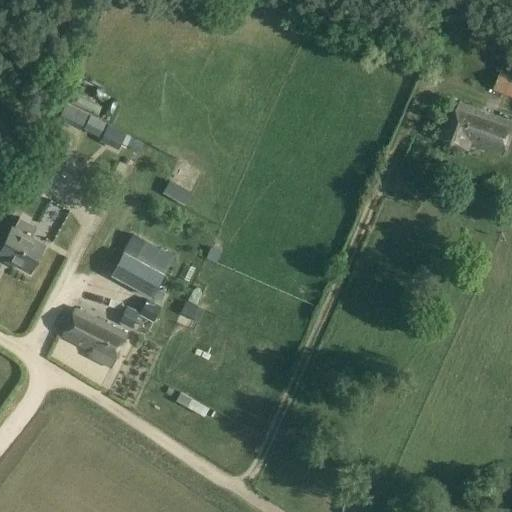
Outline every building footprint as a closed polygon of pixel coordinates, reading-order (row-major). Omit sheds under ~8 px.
[(511,73),(503,70),(494,89),(511,96),(511,73)] [(100,116),(106,105),(80,91),(73,105),(68,102),(61,116),(100,137),(109,120),(100,116)] [(511,134),(511,120),(461,101),(448,139),(470,147),(472,142),(504,154),(511,134)] [(99,140),(117,149),(126,133),(108,124),(99,140)] [(73,145),(52,134),(26,183),(46,194),(73,145)] [(169,181),(162,193),(184,205),(191,194),(169,181)] [(31,222),(20,216),(14,227),(13,226),(0,250),(0,253),(30,270),(45,244),(25,233),(31,222)] [(123,251),(110,275),(152,298),(152,297),(161,301),(165,295),(156,290),(165,274),(136,259),(123,251)] [(161,306),(147,298),(140,312),(138,314),(153,322),(161,306)] [(185,301),(180,313),(199,321),(204,309),(185,301)] [(127,305),(119,321),(131,328),(138,314),(140,312),(127,305)] [(128,335),(77,307),(63,335),(92,349),(90,355),(113,367),(128,335)] [(181,394),(176,403),(187,409),(192,400),(181,394)]
